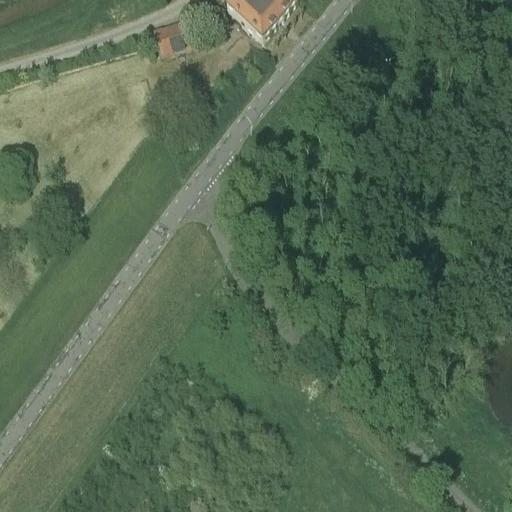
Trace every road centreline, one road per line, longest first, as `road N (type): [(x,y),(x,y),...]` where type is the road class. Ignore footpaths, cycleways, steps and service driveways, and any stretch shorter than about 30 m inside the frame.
road 1 (unclassified): [(462,511),(299,349),(187,195)]
road 2 (unclassified): [(0,457),(187,195)]
road 3 (unclassified): [(187,195),(349,0)]
road 4 (unclassified): [(0,76),(130,34),(203,0)]
